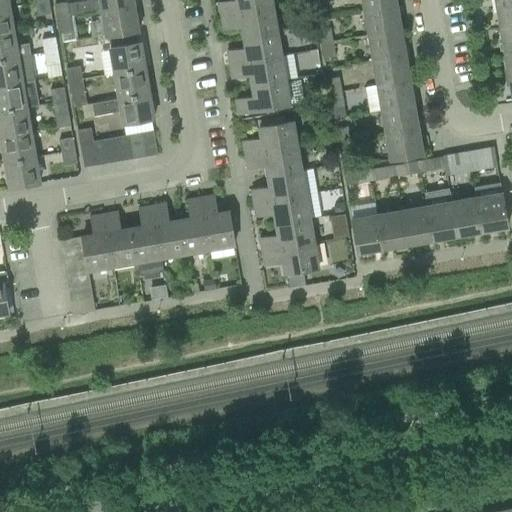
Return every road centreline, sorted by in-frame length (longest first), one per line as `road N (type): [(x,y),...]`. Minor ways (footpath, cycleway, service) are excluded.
road 1 (unclassified): [(95,511),(511,426)]
road 2 (residential): [(0,207),(198,173),(166,0)]
road 3 (residential): [(511,119),(456,129),(431,0)]
